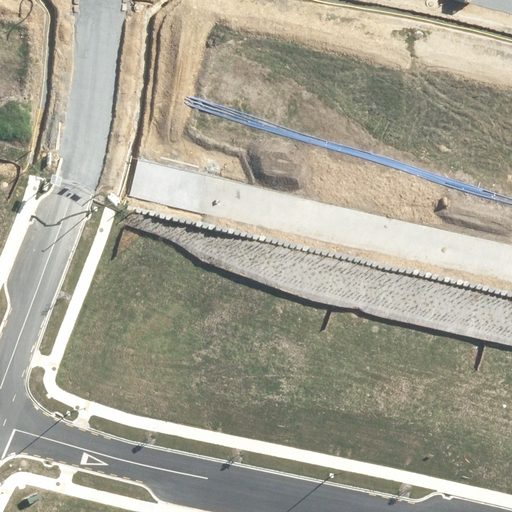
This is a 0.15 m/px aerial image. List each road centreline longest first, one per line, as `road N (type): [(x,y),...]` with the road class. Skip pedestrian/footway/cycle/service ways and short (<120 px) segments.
road 1 (residential): [(72,171),(511,264)]
road 2 (residential): [(0,427),(366,511)]
road 3 (residential): [(72,171),(0,392)]
road 4 (residential): [(102,0),(72,171)]
